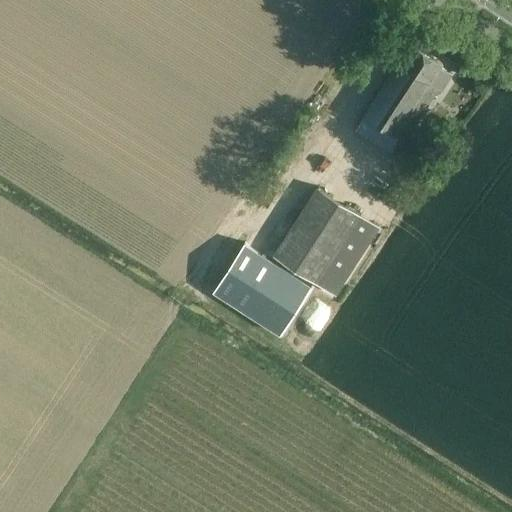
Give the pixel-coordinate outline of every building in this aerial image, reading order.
[(399,63),(366,114),(406,140),(436,92),(439,94),(452,75),(440,67),(443,63),(414,44),(402,64),(399,63)] [(406,140),(366,114),(357,128),(397,153),(406,140)] [(413,140),(403,155),(415,163),(425,148),(413,140)] [(274,255),(336,296),(381,227),(319,187),(274,255)] [(243,242),(213,290),(282,333),(312,285),(243,242)]
